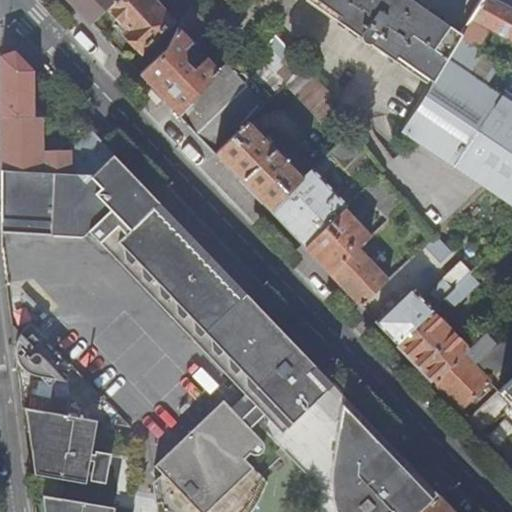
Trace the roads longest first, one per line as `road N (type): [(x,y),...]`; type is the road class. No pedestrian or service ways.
road 1 (tertiary): [(8,0),(498,511)]
road 2 (residential): [(0,376),(17,511)]
